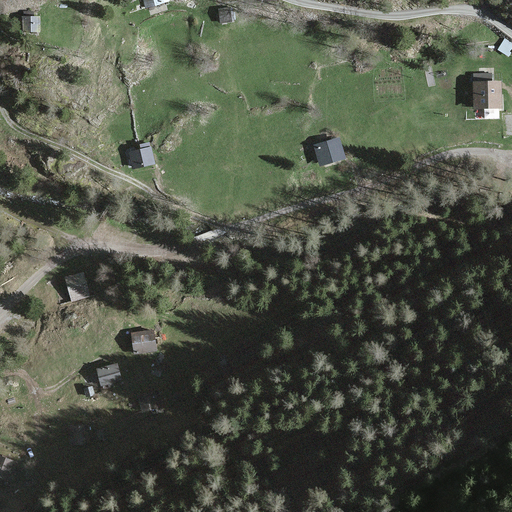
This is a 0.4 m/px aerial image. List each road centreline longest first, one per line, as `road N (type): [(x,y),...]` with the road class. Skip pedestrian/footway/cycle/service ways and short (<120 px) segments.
road 1 (track): [(511,156),(454,152),(189,244),(79,250),(53,262),(0,313)]
road 2 (track): [(0,101),(22,131),(227,229)]
road 3 (unclassified): [(511,32),(467,10),(387,15),(295,0)]
